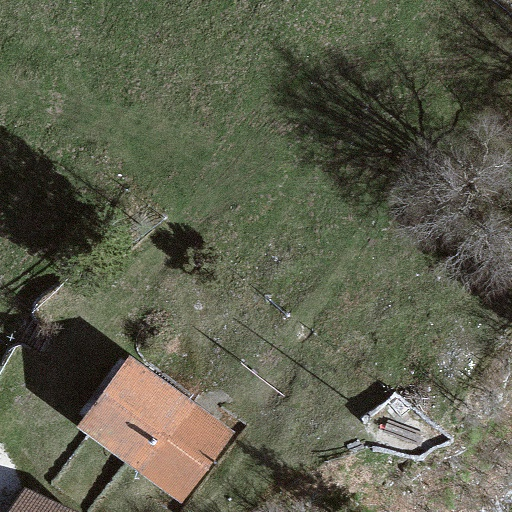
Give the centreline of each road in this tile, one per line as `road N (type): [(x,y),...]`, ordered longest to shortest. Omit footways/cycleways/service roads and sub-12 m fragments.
road 1 (track): [(0,95),(148,149),(373,326)]
road 2 (track): [(511,38),(451,118),(373,326),(377,356)]
